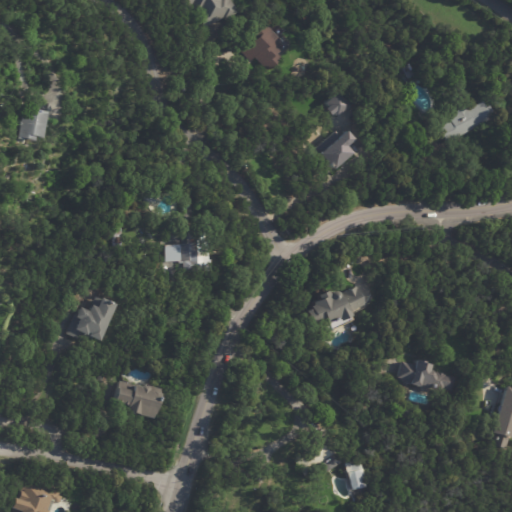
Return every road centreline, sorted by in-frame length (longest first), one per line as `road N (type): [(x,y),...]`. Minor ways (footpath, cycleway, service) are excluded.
road 1 (tertiary): [(172,511),(214,388),(249,311),(286,260),(341,225),(511,202)]
road 2 (tertiary): [(286,260),(170,96),(139,25),(109,0)]
road 3 (residential): [(179,484),(0,445)]
